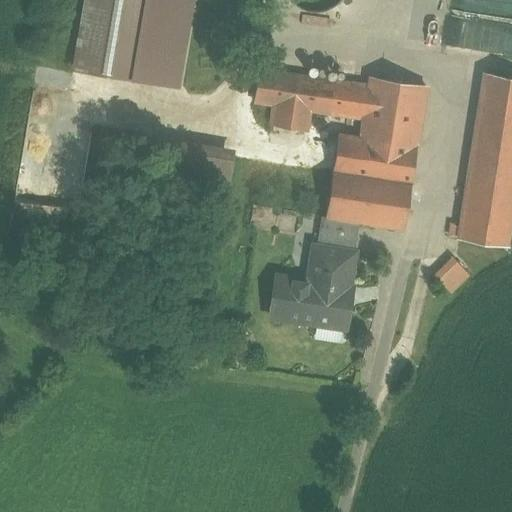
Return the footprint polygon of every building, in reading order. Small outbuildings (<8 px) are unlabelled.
[(0,31),(23,32),(23,0),(0,0),(0,14),(0,31)] [(183,0),(85,0),(74,67),(170,84),(183,0)] [(290,0),(292,1),(294,4),(297,6),(299,7),(303,10),(307,11),(312,12),(318,12),(323,12),(327,10),(331,9),(336,6),(338,4),(341,2),(341,0),(290,0)] [(511,0),(454,0),(452,16),(511,22),(511,0)] [(370,86),(260,70),(255,101),(275,104),(272,124),(308,130),(311,110),(365,118),(362,138),(418,147),(428,88),(371,78),(370,86)] [(511,216),(511,79),(485,75),(460,238),(507,245),(511,216)] [(362,138),(339,134),(326,217),(326,218),(360,223),(405,230),(418,147),(362,138)] [(231,158),(164,147),(158,179),(226,190),(231,158)] [(360,223),(326,218),(326,217),(322,216),(317,246),(353,252),(357,224),(359,224),(360,223)] [(317,246),(315,246),(309,281),(277,276),(271,316),(346,328),(350,306),(346,306),(355,252),(317,246)] [(431,275),(450,295),(470,276),(450,256),(431,275)]
